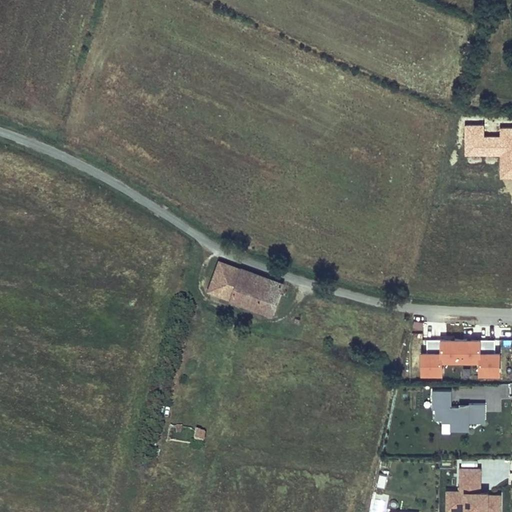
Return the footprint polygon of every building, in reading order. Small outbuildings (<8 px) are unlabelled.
[(484,124),(466,124),(466,153),(501,153),(501,177),(511,176),(511,126),(500,127),(500,134),(484,134),(484,124)] [(220,261),(209,291),(272,314),(283,284),(220,261)] [(495,341),(427,342),(427,355),(422,355),(422,377),(441,377),(441,365),(478,364),(478,378),(499,378),(499,354),(495,354),(495,341)] [(469,403),(469,406),(460,406),(451,406),(451,390),(433,390),(433,408),(435,408),(435,419),(442,419),(442,422),(450,422),(450,425),(469,425),(469,421),(485,422),(485,403),(469,403)] [(192,429),(170,426),(168,440),(195,444),(195,442),(196,432),(195,432),(192,429)] [(205,434),(196,432),(195,442),(204,443),(205,434)] [(499,511),(500,495),(480,494),(480,468),(460,468),(460,491),(447,491),(447,507),(465,507),(465,509),(487,509),(487,511),(499,511)] [(385,487),(388,473),(379,471),(376,485),(385,487)] [(385,511),(389,497),(374,494),(370,511),(385,511)]
